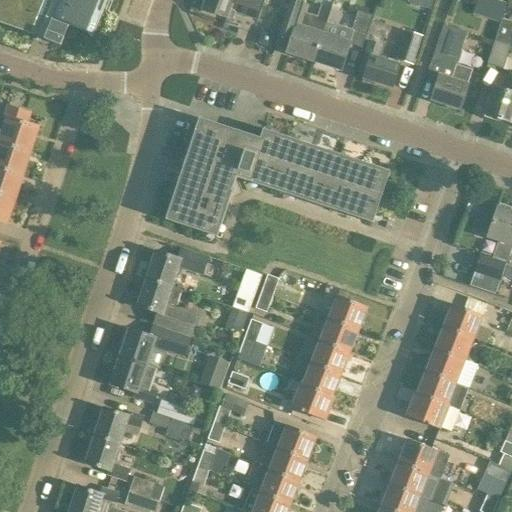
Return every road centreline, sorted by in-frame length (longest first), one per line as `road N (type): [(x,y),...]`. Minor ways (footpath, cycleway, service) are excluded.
road 1 (residential): [(27,511),(130,209),(152,114),(153,69)]
road 2 (residential): [(467,154),(391,383),(355,416),(318,511)]
road 3 (residential): [(467,154),(194,63),(153,69)]
road 4 (residential): [(76,80),(0,330)]
